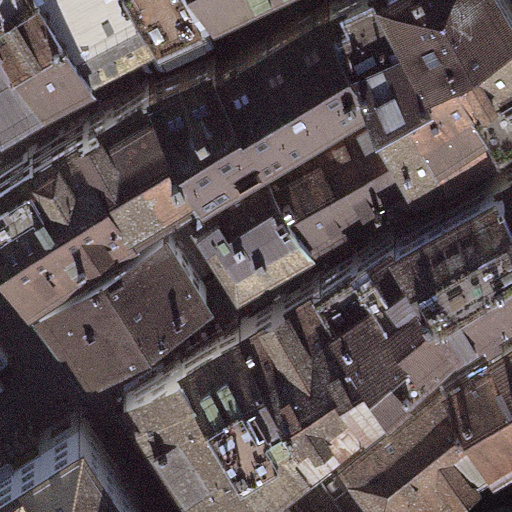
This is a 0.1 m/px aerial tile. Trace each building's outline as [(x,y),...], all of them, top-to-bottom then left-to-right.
[(0,0),(0,93),(3,97),(49,73),(1,0),(0,0)] [(1,0),(49,73),(96,50),(62,0),(1,0)] [(62,0),(96,50),(162,23),(149,0),(62,0)] [(376,87),(334,0),(317,0),(217,57),(211,45),(148,76),(198,174),(366,79),(376,87)] [(209,0),(149,0),(162,23),(209,0)] [(334,0),(376,87),(428,59),(419,42),(430,36),(410,0),(334,0)] [(428,59),(511,8),(511,1),(511,0),(410,0),(430,36),(419,42),(428,59)] [(511,8),(428,59),(376,87),(416,171),(485,138),(511,118),(511,8)] [(138,209),(198,174),(148,76),(84,113),(138,209)] [(240,169),(289,250),(416,171),(376,87),(240,169)] [(138,209),(84,113),(0,164),(0,230),(32,276),(138,209)] [(511,160),(497,167),(511,197),(511,160)] [(511,197),(497,167),(399,219),(466,321),(511,296),(511,197)] [(178,205),(226,287),(289,250),(240,169),(178,205)] [(399,219),(357,247),(429,355),(443,343),(461,324),(466,321),(399,219)] [(150,220),(75,267),(120,338),(195,292),(150,220)] [(357,247),(319,271),(387,387),(429,355),(357,247)] [(75,267),(34,292),(78,365),(120,338),(75,267)] [(285,393),(316,440),(387,387),(319,271),(243,317),(285,393)] [(511,310),(496,320),(511,347),(511,310)] [(243,317),(181,352),(264,480),(268,477),(316,440),(285,393),(243,317)] [(496,448),(511,438),(511,347),(496,320),(444,353),(468,395),(465,397),(496,448)] [(218,511),(264,480),(181,352),(125,385),(210,511),(218,511)] [(405,511),(464,469),(496,448),(465,397),(468,395),(444,353),(340,433),(397,511),(405,511)] [(147,511),(82,411),(0,461),(0,511),(147,511)] [(397,511),(340,433),(275,485),(268,477),(264,480),(218,511),(397,511)]
